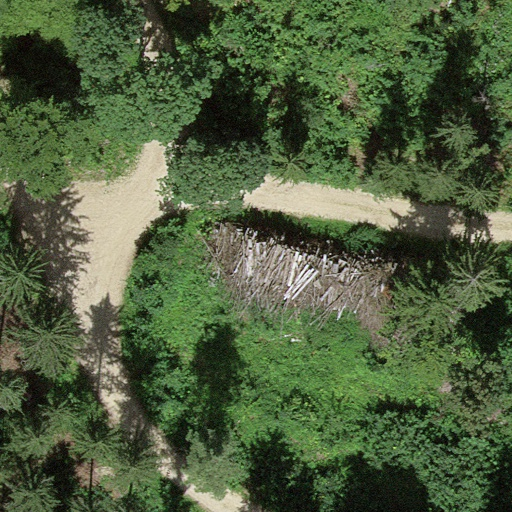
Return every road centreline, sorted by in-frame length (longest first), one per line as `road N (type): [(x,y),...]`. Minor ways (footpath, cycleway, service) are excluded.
road 1 (track): [(217,511),(203,507),(149,441),(110,378),(92,316),(98,261),(0,130)]
road 2 (track): [(511,228),(289,197)]
road 3 (track): [(98,261),(125,221),(193,182),(172,124)]
road 4 (track): [(134,0),(172,124)]
